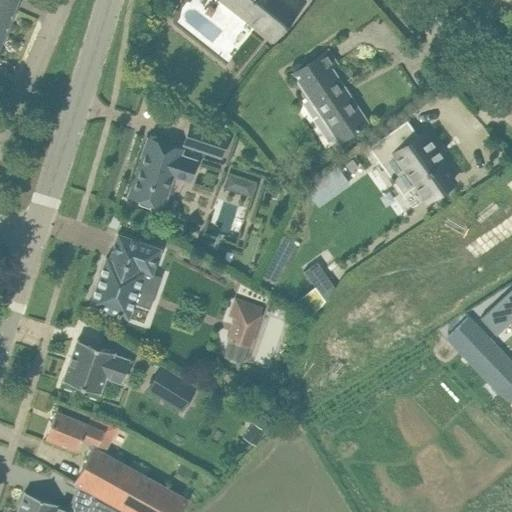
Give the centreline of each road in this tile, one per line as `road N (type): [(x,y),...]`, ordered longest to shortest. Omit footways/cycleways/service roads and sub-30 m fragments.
road 1 (tertiary): [(36,238),(109,0)]
road 2 (unclassified): [(511,112),(408,0)]
road 3 (residential): [(0,134),(63,0)]
